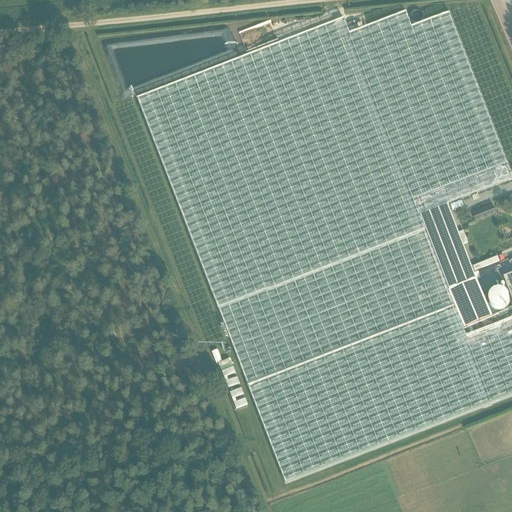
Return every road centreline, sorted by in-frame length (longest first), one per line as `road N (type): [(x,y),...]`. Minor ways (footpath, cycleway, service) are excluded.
road 1 (track): [(231,435),(69,29)]
road 2 (track): [(0,36),(331,0)]
